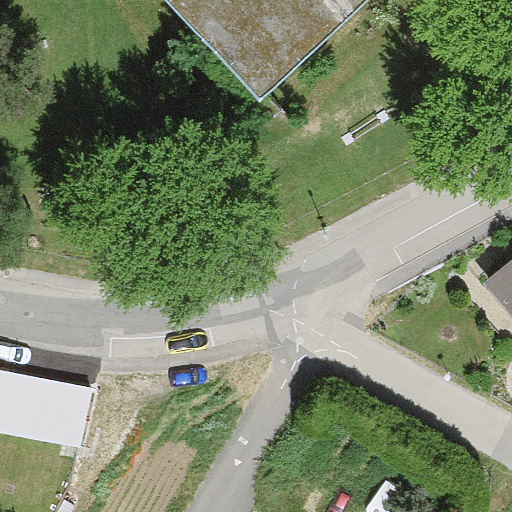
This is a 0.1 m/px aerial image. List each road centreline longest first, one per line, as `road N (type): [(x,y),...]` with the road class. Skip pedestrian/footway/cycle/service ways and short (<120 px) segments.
road 1 (unclassified): [(0,309),(160,326),(280,302)]
road 2 (unclassified): [(280,302),(511,181)]
road 3 (residential): [(511,439),(314,329)]
road 4 (residential): [(314,329),(217,511)]
